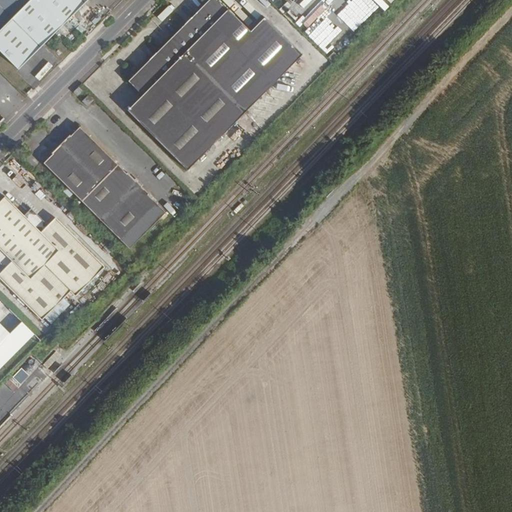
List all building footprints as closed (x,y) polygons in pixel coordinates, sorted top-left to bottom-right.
[(87,0),(0,0),(0,47),(20,67),(87,0)] [(220,0),(208,0),(172,36),(130,79),(144,93),(129,108),(189,169),(247,111),(304,53),(266,15),(252,30),(230,7),(229,8),(220,0)] [(84,88),(80,85),(75,90),(79,93),(84,88)] [(89,104),(96,97),(91,92),(84,99),(89,104)] [(128,171),(81,125),(72,134),(71,133),(53,151),(54,152),(45,161),(122,238),(158,201),(149,192),(150,191),(129,170),(128,171)] [(0,272),(0,274),(30,305),(43,318),(72,289),(77,294),(106,265),(106,264),(57,215),(49,223),(32,206),(25,213),(6,194),(0,200),(0,259),(6,266),(0,272)] [(0,368),(34,335),(22,322),(10,333),(0,323),(0,368)] [(29,376),(21,368),(13,377),(21,384),(29,376)]
